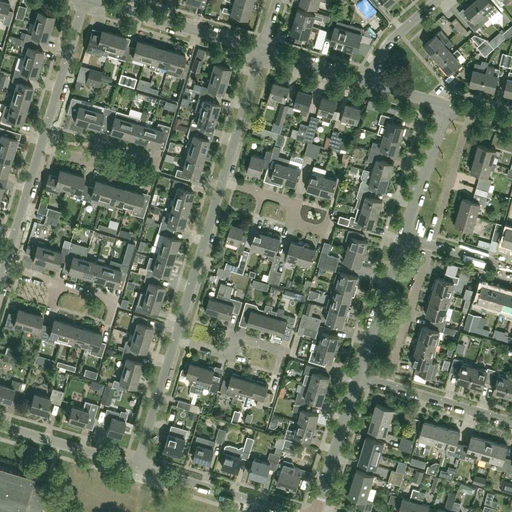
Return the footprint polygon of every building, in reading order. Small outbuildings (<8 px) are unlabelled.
[(9,25),(13,12),(7,10),(10,2),(0,0),(0,16),(4,18),(3,23),(9,25)] [(328,0),(301,0),(300,3),(318,8),(320,0),(327,2),(328,0)] [(376,10),(367,0),(360,0),(358,3),(369,16),(376,10)] [(490,0),(474,0),(474,1),(489,18),(494,13),(498,10),(490,0)] [(489,18),(474,1),(464,9),(471,16),(466,20),(475,30),(484,22),(489,18)] [(248,19),(251,7),(233,2),(231,10),(224,7),(222,12),(248,19)] [(22,20),(26,7),(19,5),(15,17),(22,20)] [(313,11),(312,13),(298,9),(295,21),(313,26),(315,18),(328,22),(330,16),(313,11)] [(38,11),(34,23),(50,28),(54,15),(38,11)] [(459,30),(464,26),(456,18),(451,21),(455,26),(452,28),(456,33),(459,30)] [(319,32),(320,28),(313,26),(295,21),(292,32),(297,34),(295,41),(303,43),(305,36),(309,37),(311,30),(319,32)] [(344,48),(350,24),(338,21),(336,26),(336,25),(331,40),(336,42),(335,45),(344,48)] [(46,40),(50,28),(34,23),(31,35),(26,33),(21,32),(20,38),(24,39),(24,40),(37,43),(39,38),(46,40)] [(363,33),(362,33),(364,28),(350,24),(344,48),(353,50),(354,47),(358,48),(363,33)] [(468,31),(464,26),(459,30),(456,33),(459,30),(463,35),(468,31)] [(433,54),(449,39),(445,34),(441,29),(424,44),(433,54)] [(102,30),(101,32),(92,30),(86,50),(107,56),(107,55),(114,33),(102,30)] [(125,60),(129,46),(127,46),(129,40),(125,39),(126,37),(114,33),(107,55),(125,60)] [(453,43),(449,39),(433,54),(441,63),(452,52),(448,47),(453,43)] [(36,49),(37,43),(24,40),(21,49),(22,51),(25,52),(24,58),(43,64),(45,58),(42,57),(43,51),(36,49)] [(144,63),(149,44),(137,41),(135,48),(129,46),(125,60),(131,62),(133,57),(144,60),(143,63),(144,63)] [(494,48),(490,43),(481,51),(485,56),(494,48)] [(154,70),(161,48),(149,44),(144,63),(150,64),(149,69),(154,70)] [(167,73),(173,51),(161,48),(154,70),(159,72),(161,65),(168,67),(166,73),(167,73)] [(457,48),(452,52),(441,63),(449,73),(461,62),(456,57),(461,52),(457,48)] [(185,55),(173,51),(167,73),(178,76),(185,78),(189,64),(183,63),(185,55)] [(506,66),(509,54),(502,52),(500,64),(506,66)] [(41,71),(43,64),(24,58),(20,70),(15,69),(13,75),(27,79),(28,73),(36,76),(38,70),(41,71)] [(191,70),(198,72),(202,60),(195,58),(191,70)] [(482,87),(488,65),(487,65),(485,72),(479,70),(481,63),(475,62),(470,84),(482,87)] [(214,64),(211,76),(227,80),(230,68),(214,64)] [(494,67),(488,65),(482,87),(494,90),(500,68),(494,66),(494,67)] [(100,78),(102,72),(90,69),(88,76),(100,79),(100,78)] [(137,78),(121,73),(118,82),(134,87),(137,78)] [(25,84),(27,79),(13,75),(12,81),(16,82),(13,94),(29,99),(33,87),(25,84)] [(98,86),(100,79),(88,76),(86,83),(98,86)] [(223,93),(227,80),(211,76),(207,88),(202,86),(193,83),(192,88),(194,88),(194,89),(200,91),(200,92),(214,96),(215,91),(223,93)] [(136,88),(148,92),(149,87),(141,85),(142,82),(138,81),(136,88)] [(285,100),(289,86),(287,85),(288,84),(282,82),(282,83),(274,81),(273,85),(272,85),(270,89),(272,89),(268,103),(275,105),(277,98),(285,100)] [(307,115),(313,93),(299,89),(294,105),(302,107),(301,113),(307,115)] [(212,102),(214,96),(200,92),(195,110),(216,116),(219,104),(212,102)] [(25,111),(29,99),(13,94),(9,106),(25,111)] [(324,113),(323,116),(322,119),(330,121),(331,118),(336,100),(323,96),(318,111),(324,113)] [(86,125),(93,104),(92,103),(91,109),(79,105),(81,100),(71,97),(67,113),(76,115),(74,121),(86,125)] [(263,128),(278,133),(280,133),(283,125),(289,105),(281,103),(275,123),(276,123),(274,128),(273,131),(263,128)] [(346,103),(342,118),(341,123),(346,124),(347,119),(357,122),(362,123),(364,116),(359,114),(361,107),(346,103)] [(106,123),(110,109),(93,104),(86,125),(99,129),(101,121),(106,123)] [(22,123),(25,111),(9,106),(6,118),(1,116),(0,119),(0,122),(13,127),(14,121),(22,123)] [(122,136),(128,114),(110,109),(106,123),(112,124),(110,132),(122,136)] [(212,128),(216,116),(195,110),(194,110),(197,111),(196,117),(192,119),(189,127),(203,131),(205,126),(212,128)] [(379,133),(384,134),(401,139),(405,126),(393,123),(394,117),(381,113),(379,123),(382,124),(379,133)] [(134,139),(140,120),(139,120),(140,118),(128,114),(122,136),(134,139)] [(309,125),(308,125),(304,140),(311,142),(315,129),(316,129),(319,118),(311,116),(309,125)] [(146,143),(150,127),(152,120),(147,119),(145,120),(145,121),(140,120),(134,139),(146,143)] [(304,140),(308,125),(301,123),(299,130),(293,128),(290,137),(303,140),(304,140)] [(166,140),(170,127),(158,124),(156,129),(150,127),(146,143),(152,144),(158,146),(159,144),(160,139),(166,140)] [(10,136),(12,130),(0,127),(0,136),(0,137),(0,138),(0,147),(13,151),(15,144),(17,138),(10,136)] [(201,138),(203,131),(189,127),(187,134),(187,136),(189,140),(185,144),(185,146),(189,147),(205,152),(207,144),(209,140),(201,138)] [(276,139),(278,133),(263,128),(261,134),(276,139)] [(332,135),(331,135),(328,147),(340,151),(341,148),(345,149),(346,144),(347,142),(337,139),(339,132),(333,130),(332,135)] [(282,144),(285,135),(280,133),(278,133),(276,139),(275,144),(281,146),(282,144)] [(399,144),(401,139),(384,134),(381,144),(373,141),(372,144),(370,150),(383,154),(384,149),(397,153),(399,144)] [(311,156),(314,143),(308,142),(305,154),(311,156)] [(321,145),(318,144),(314,143),(311,156),(317,157),(321,145)] [(478,145),(475,157),(493,162),(496,150),(478,145)] [(0,159),(10,163),(13,151),(0,147),(0,159)] [(202,164),(205,152),(189,147),(186,159),(202,164)] [(262,166),(268,168),(272,157),(271,157),(273,151),(267,150),(265,157),(252,154),(247,173),(259,177),(262,166)] [(381,159),(383,154),(370,150),(368,160),(375,162),(373,171),(364,169),(389,177),(394,163),(381,159)] [(350,154),(344,152),(340,165),(346,166),(350,154)] [(282,186),(290,159),(278,155),(270,182),(282,186)] [(488,178),(493,162),(475,157),(471,170),(480,173),(476,187),(491,191),(493,185),(490,185),(490,184),(492,179),(488,178)] [(0,173),(6,175),(10,163),(0,159),(0,173)] [(198,176),(202,164),(186,159),(182,170),(177,169),(175,175),(189,179),(190,173),(198,176)] [(296,185),(303,162),(290,159),(282,186),(283,184),(288,185),(289,183),(296,185)] [(318,194),(324,175),(326,169),(314,165),(306,191),(318,194)] [(60,187),(67,189),(72,173),(60,169),(58,177),(49,174),(45,188),(59,192),(60,187)] [(386,190),(389,177),(364,169),(361,177),(363,180),(361,181),(359,187),(356,187),(372,191),(373,186),(386,190)] [(84,199),(88,186),(82,184),(84,176),(72,173),(67,189),(79,192),(77,197),(84,199)] [(336,179),(324,175),(318,194),(324,196),(325,194),(331,196),(336,179)] [(172,186),(177,187),(174,199),(190,204),(193,192),(186,189),(187,183),(174,179),(172,186)] [(101,205),(108,183),(95,180),(93,187),(88,186),(84,199),(101,205)] [(113,208),(119,187),(108,183),(101,205),(113,208)] [(370,197),(372,191),(356,187),(353,186),(352,190),(358,192),(356,197),(358,198),(356,207),(379,213),(382,200),(370,197)] [(127,206),(131,190),(119,187),(113,208),(115,203),(127,206)] [(476,216),(480,203),(484,204),(487,196),(490,197),(492,192),(491,192),(491,191),(476,187),(472,201),(463,198),(459,210),(476,216)] [(144,194),(131,190),(127,206),(133,208),(131,214),(143,217),(147,204),(142,202),(144,194)] [(186,216),(190,204),(174,199),(172,205),(169,204),(167,210),(170,211),(186,216)] [(374,227),(379,213),(356,207),(355,207),(362,209),(359,218),(351,216),(348,225),(361,228),(362,223),(374,227)] [(60,212),(48,208),(46,215),(58,218),(60,212)] [(472,229),(476,216),(459,210),(455,224),(472,229)] [(183,228),(186,216),(170,211),(167,222),(161,221),(160,227),(173,231),(175,225),(183,228)] [(113,213),(111,220),(120,223),(122,216),(113,213)] [(56,225),(58,218),(46,215),(44,222),(56,225)] [(498,242),(502,224),(496,222),(492,239),(492,240),(498,242)] [(227,240),(239,243),(236,252),(242,254),(248,236),(242,234),(245,224),(239,223),(239,225),(232,223),(227,240)] [(110,227),(107,226),(106,231),(115,234),(116,229),(117,226),(111,224),(110,227)] [(511,245),(511,227),(507,226),(502,243),(511,245)] [(172,237),(173,231),(160,227),(158,233),(157,233),(154,245),(160,246),(176,251),(179,239),(172,237)] [(368,240),(363,239),(364,234),(349,229),(346,239),(350,240),(348,248),(367,254),(368,248),(366,247),(368,240)] [(263,251),(269,231),(263,230),(262,232),(256,230),(250,247),(263,251)] [(268,258),(273,260),(281,235),(269,231),(263,251),(269,253),(268,258)] [(486,248),(488,242),(478,239),(476,245),(486,248)] [(299,262),(304,242),(298,241),(298,243),(292,241),(286,258),(299,262)] [(310,244),(304,242),(299,262),(311,265),(316,248),(310,246),(310,244)] [(325,260),(330,243),(324,242),(317,265),(323,267),(325,260)] [(331,243),(330,243),(325,260),(338,264),(340,257),(327,254),(331,243)] [(45,264),(49,248),(37,244),(33,260),(45,264)] [(65,262),(69,248),(62,246),(61,251),(49,248),(45,264),(57,268),(59,260),(65,262)] [(172,263),(176,251),(160,246),(158,253),(154,252),(153,257),(156,258),(172,263)] [(80,275),(87,253),(69,248),(65,262),(70,264),(68,271),(80,275)] [(365,259),(367,254),(348,248),(344,260),(361,265),(363,259),(365,259)] [(92,278),(97,262),(86,259),(87,253),(80,275),(92,278)] [(104,282),(109,266),(103,264),(105,259),(98,258),(97,262),(92,278),(104,282)] [(168,275),(172,263),(156,258),(153,270),(147,268),(145,274),(159,278),(161,273),(168,275)] [(109,266),(104,282),(116,285),(119,278),(125,279),(129,266),(110,260),(109,266)] [(243,274),(247,261),(240,260),(239,266),(237,270),(237,272),(243,274)] [(336,271),(338,264),(325,260),(323,267),(336,271)] [(237,270),(239,266),(227,262),(225,268),(231,270),(237,272),(237,270)] [(229,277),(231,270),(225,268),(219,267),(217,273),(229,277)] [(273,283),(276,270),(270,268),(267,278),(263,277),(262,279),(272,282),(272,283),(273,283)] [(283,272),(277,270),(276,270),(273,283),(280,285),(279,284),(283,272)] [(330,283),(333,271),(327,270),(324,282),(330,283)] [(357,277),(341,272),(337,271),(333,283),(356,289),(358,283),(356,283),(357,277)] [(457,283),(459,277),(445,272),(443,279),(437,277),(434,289),(451,294),(454,282),(457,283)] [(158,284),(159,278),(145,274),(144,280),(149,282),(145,294),(161,299),(165,286),(158,284)] [(312,281),(306,279),(302,292),(309,293),(312,281)] [(217,316),(227,284),(221,282),(218,293),(216,298),(210,297),(206,310),(206,313),(217,316)] [(354,295),(356,289),(333,283),(330,295),(350,301),(352,295),(354,295)] [(487,311),(494,287),(482,283),(477,301),(485,303),(483,310),(487,311)] [(242,301),(236,299),(230,297),(234,286),(227,284),(217,316),(229,320),(230,317),(231,318),(233,311),(238,313),(242,301)] [(500,308),(506,291),(494,287),(487,311),(488,311),(489,305),(500,308)] [(447,306),(451,294),(434,289),(430,301),(447,306)] [(510,318),(511,311),(511,292),(506,291),(500,308),(507,310),(505,317),(510,318)] [(158,311),(161,299),(145,294),(142,305),(136,304),(135,310),(149,314),(150,308),(158,311)] [(348,307),(350,301),(330,295),(329,301),(332,302),(330,308),(349,314),(351,307),(348,307)] [(443,319),(447,306),(430,301),(426,314),(432,315),(431,321),(444,325),(446,319),(443,319)] [(259,326),(266,304),(264,310),(259,309),(257,305),(247,302),(243,315),(249,316),(247,323),(253,324),(252,327),(259,328),(259,326)] [(271,332),(278,308),(277,312),(271,310),(273,306),(266,304),(259,326),(265,328),(265,330),(271,332)] [(26,328),(30,312),(18,308),(16,315),(8,312),(4,327),(12,329),(14,324),(26,328)] [(292,329),(296,317),(289,315),(283,313),(284,309),(278,308),(271,332),(271,330),(277,332),(277,334),(283,336),(283,333),(284,334),(286,327),(292,329)] [(347,320),(349,314),(330,308),(326,320),(343,325),(345,319),(347,320)] [(42,339),(46,325),(40,323),(43,316),(30,312),(26,328),(38,332),(36,337),(42,339)] [(464,328),(480,333),(482,327),(478,326),(481,316),(469,312),(464,328)] [(307,321),(309,315),(303,313),(297,334),(303,335),(307,321)] [(137,322),(133,334),(149,339),(153,326),(146,324),(147,318),(133,314),(131,320),(137,322)] [(319,325),(321,318),(309,315),(307,321),(319,325)] [(61,339),(66,323),(54,319),(51,326),(46,325),(42,339),(40,344),(40,345),(46,347),(47,341),(54,343),(55,337),(61,339)] [(305,327),(317,331),(319,325),(307,321),(303,335),(305,327)] [(443,331),(444,325),(431,321),(429,327),(423,325),(419,338),(436,343),(440,330),(443,331)] [(73,342),(78,326),(66,323),(61,339),(73,342)] [(85,346),(90,330),(78,326),(73,342),(85,346)] [(490,330),(482,327),(480,333),(488,336),(490,330)] [(504,340),(505,335),(504,334),(505,332),(497,329),(495,328),(494,328),(492,337),(504,340)] [(102,333),(90,330),(85,346),(91,348),(89,353),(102,356),(106,343),(100,341),(102,333)] [(323,331),(319,344),(338,350),(340,343),(338,343),(339,337),(323,331)] [(146,351),(149,339),(133,334),(130,345),(125,343),(123,350),(137,354),(139,349),(146,351)] [(433,355),(436,343),(419,338),(415,350),(433,355)] [(336,355),(338,350),(319,344),(315,356),(332,361),(334,355),(336,355)] [(6,347),(4,354),(17,358),(19,351),(6,347)] [(295,349),(294,356),(306,358),(307,352),(295,349)] [(135,360),(137,354),(123,350),(121,356),(126,358),(123,370),(139,374),(142,362),(135,360)] [(434,378),(438,363),(431,361),(433,355),(415,350),(412,362),(418,364),(416,370),(416,372),(434,378)] [(469,384),(474,367),(462,363),(463,360),(454,358),(450,371),(459,374),(457,380),(469,384)] [(194,392),(203,363),(192,360),(191,362),(187,375),(191,376),(189,383),(192,384),(190,390),(194,392)] [(215,367),(203,363),(194,392),(200,393),(202,386),(204,387),(206,381),(211,382),(209,387),(216,389),(219,377),(214,376),(215,369),(215,367)] [(312,375),(309,384),(326,389),(330,376),(317,373),(319,367),(307,363),(304,373),(312,375)] [(489,383),(493,369),(488,367),(487,371),(474,367),(469,384),(482,387),(484,382),(489,383)] [(505,395),(510,378),(499,375),(500,371),(493,369),(489,383),(495,385),(493,391),(505,395)] [(135,387),(139,374),(123,370),(119,381),(114,379),(112,386),(126,390),(128,384),(135,387)] [(236,403),(245,376),(244,376),(244,378),(239,376),(239,374),(233,373),(233,375),(232,374),(230,381),(224,379),(221,391),(226,392),(226,393),(234,396),(232,402),(236,403)] [(252,395),(256,382),(250,380),(251,378),(245,376),(236,403),(237,403),(239,397),(244,399),(243,405),(249,406),(252,395)] [(0,399),(10,403),(14,390),(20,392),(22,382),(13,379),(11,387),(0,383),(0,399)] [(257,380),(256,382),(252,395),(259,397),(256,405),(261,407),(262,404),(263,404),(269,406),(273,394),(267,392),(269,386),(263,384),(263,382),(257,380)] [(96,389),(103,391),(105,384),(98,383),(96,389)] [(322,402),(326,389),(309,384),(303,383),(300,392),(298,391),(295,400),(308,404),(310,399),(322,402)] [(107,386),(105,394),(111,395),(113,388),(107,386)] [(34,393),(29,409),(45,414),(49,401),(60,404),(64,392),(52,388),(49,398),(34,393)] [(189,409),(191,403),(179,400),(177,405),(189,409)] [(306,409),(308,404),(295,400),(293,410),(301,412),(298,421),(315,426),(319,413),(306,409)] [(95,417),(99,404),(85,401),(83,409),(72,405),(67,420),(84,425),(87,415),(95,417)] [(202,406),(191,403),(189,409),(200,412),(202,406)] [(376,403),(372,416),(390,421),(394,409),(376,403)] [(120,436),(125,419),(120,418),(121,413),(107,408),(103,422),(109,424),(107,432),(115,435),(115,434),(120,436)] [(386,434),(390,421),(372,416),(368,429),(386,434)] [(420,419),(412,417),(409,429),(416,431),(420,419)] [(431,442),(436,424),(424,420),(419,438),(427,441),(426,446),(425,446),(423,452),(429,454),(431,448),(432,442),(431,442)] [(311,439),(315,426),(298,421),(295,431),(287,428),(284,438),(297,441),(299,435),(311,439)] [(442,445),(448,427),(436,424),(431,442),(432,442),(439,444),(437,450),(443,451),(444,446),(442,445)] [(185,438),(188,429),(172,425),(170,433),(169,433),(165,449),(181,454),(186,438),(185,438)] [(460,431),(448,427),(442,445),(444,446),(451,448),(449,453),(459,456),(463,444),(457,442),(460,431)] [(219,428),(215,441),(216,441),(222,443),(226,430),(225,430),(219,428)] [(214,448),(216,441),(215,441),(209,439),(197,435),(195,444),(198,445),(194,458),(210,462),(214,448)] [(478,456),(484,438),(472,435),(468,446),(463,444),(459,456),(465,458),(466,453),(475,455),(473,461),(478,462),(480,457),(478,456)] [(254,438),(248,436),(244,447),(242,446),(239,448),(238,447),(237,447),(228,444),(225,445),(224,451),(226,452),(222,466),(238,471),(242,457),(248,458),(254,438)] [(402,436),(400,442),(412,446),(414,440),(402,436)] [(366,437),(362,449),(380,454),(384,442),(366,437)] [(490,460),(496,442),(484,438),(478,456),(480,457),(487,459),(485,464),(490,466),(492,460),(490,460)] [(410,452),(412,446),(400,442),(398,448),(410,452)] [(508,445),(496,442),(490,460),(492,460),(499,462),(497,468),(506,470),(510,459),(504,457),(508,445)] [(376,467),(380,454),(362,449),(359,462),(376,467)] [(276,470),(280,455),(270,452),(267,461),(254,458),(249,474),(266,479),(269,468),(276,470)] [(296,488),(300,474),(297,473),(299,467),(283,462),(277,483),(296,488)] [(0,511),(41,511),(48,489),(32,484),(34,476),(0,465),(0,511)] [(356,469),(353,482),(370,488),(374,475),(356,469)] [(392,469),(390,475),(402,479),(404,473),(392,469)] [(79,511),(101,511),(105,499),(109,500),(106,509),(118,511),(120,511),(126,492),(113,488),(115,482),(83,473),(78,492),(85,494),(79,511)] [(400,485),(402,479),(390,475),(388,481),(400,485)] [(442,477),(435,475),(431,490),(438,492),(442,477)] [(476,483),(484,485),(486,478),(478,476),(476,483)] [(367,500),(370,488),(353,482),(349,495),(360,498),(358,506),(370,509),(373,501),(367,500)] [(412,511),(419,490),(413,488),(410,500),(403,498),(398,511),(412,511)] [(427,511),(429,505),(422,503),(425,492),(419,490),(412,511),(427,511)] [(391,494),(389,502),(394,504),(395,504),(397,496),(391,494)] [(458,511),(461,503),(455,501),(454,501),(452,507),(451,511),(450,511),(458,511)] [(496,511),(498,509),(496,508),(497,503),(492,502),(491,507),(489,511),(496,511)]
